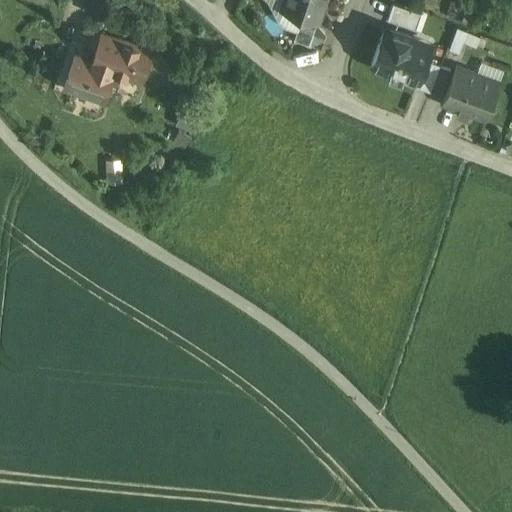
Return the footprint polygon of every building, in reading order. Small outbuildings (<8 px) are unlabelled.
[(91,0),(88,11),(111,19),(112,19),(118,0),(91,0)] [(284,0),(282,8),(303,15),(318,20),(324,0),(284,0)] [(421,12),(393,2),(387,18),(415,28),(421,12)] [(318,20),(303,15),(295,38),(310,43),(318,20)] [(487,38),(457,27),(455,34),(466,38),(465,41),(483,48),(487,38)] [(409,34),(394,29),(393,34),(384,31),(372,63),(390,70),(392,64),(405,69),(403,75),(418,80),(419,80),(427,60),(431,48),(407,39),(409,34)] [(151,48),(103,31),(92,59),(75,53),(65,84),(103,97),(113,68),(140,78),(151,48)] [(461,42),(452,39),(446,53),(456,56),(461,42)] [(440,64),(427,60),(419,80),(418,80),(416,86),(430,91),(440,65),(440,64)] [(477,71),(457,64),(442,104),(459,110),(457,115),(467,119),(469,114),(486,120),(500,80),(477,72),(477,71)] [(451,69),(440,65),(430,91),(431,92),(442,96),(451,69)] [(202,116),(193,112),(189,124),(198,127),(202,116)] [(175,139),(191,146),(199,129),(193,126),(190,133),(180,128),(175,139)] [(122,158),(106,159),(107,183),(123,182),(122,158)]
